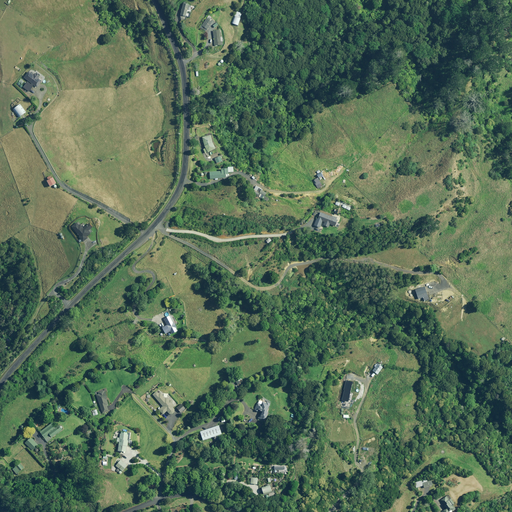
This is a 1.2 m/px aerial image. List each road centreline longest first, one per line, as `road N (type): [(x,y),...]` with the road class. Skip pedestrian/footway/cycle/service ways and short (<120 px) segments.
road 1 (tertiary): [(0,385),(176,194),(185,164),(184,86),(154,0)]
road 2 (track): [(34,89),(41,98),(31,126),(62,186),(145,233)]
road 3 (track): [(153,318),(133,308),(154,276),(133,265),(148,251),(150,228)]
